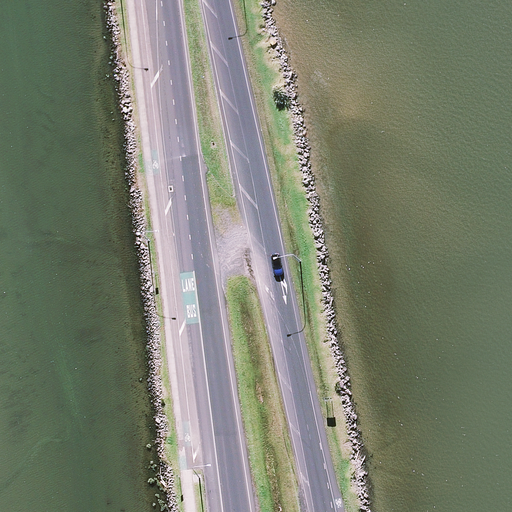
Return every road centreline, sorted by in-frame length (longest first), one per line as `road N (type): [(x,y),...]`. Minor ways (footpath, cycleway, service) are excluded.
road 1 (primary): [(218,0),(322,511)]
road 2 (primary): [(228,511),(168,0)]
